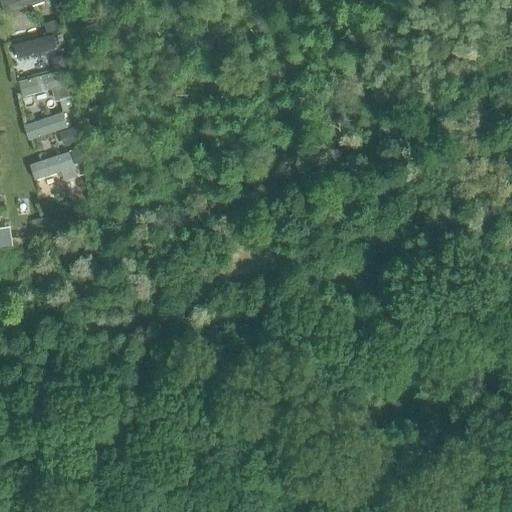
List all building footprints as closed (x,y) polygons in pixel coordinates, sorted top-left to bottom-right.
[(1,0),(6,14),(46,0),(1,0)] [(55,20),(43,24),(47,34),(58,30),(55,20)] [(18,57),(58,46),(55,32),(15,42),(18,57)] [(61,57),(52,59),(54,69),(64,66),(61,57)] [(73,128),(60,133),(65,146),(76,142),(78,141),(75,132),(73,128)] [(77,150),(70,152),(74,164),(79,162),(83,161),(79,149),(77,150)] [(29,165),(35,181),(55,173),(57,178),(61,176),(63,181),(77,176),(69,151),(29,165)] [(10,231),(0,232),(0,246),(12,245),(11,240),(10,231)]
